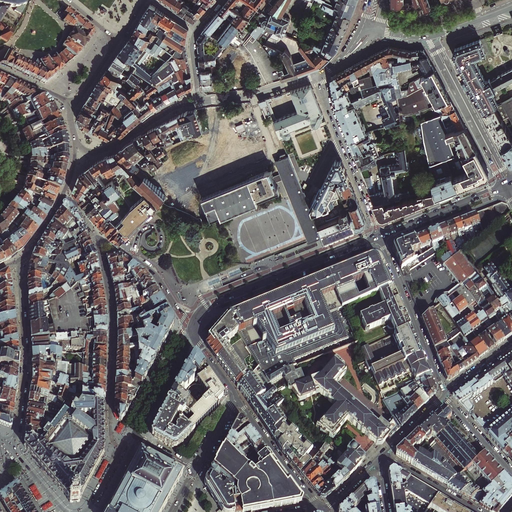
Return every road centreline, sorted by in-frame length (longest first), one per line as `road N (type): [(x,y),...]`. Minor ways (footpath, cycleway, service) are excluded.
road 1 (tertiary): [(379,235),(211,303),(190,326)]
road 2 (residential): [(64,191),(98,238),(155,276),(190,326)]
road 3 (residential): [(10,440),(26,357),(21,258)]
road 4 (residential): [(379,235),(445,395)]
road 5 (residential): [(509,179),(434,35)]
road 6 (residential): [(427,38),(499,178)]
road 7 (residential): [(75,139),(98,152),(198,101)]
road 8 (residential): [(321,509),(237,399)]
road 9 (tertiary): [(379,235),(504,186)]
road 10 (residential): [(190,326),(129,433)]
road 11 (residential): [(198,101),(317,75)]
